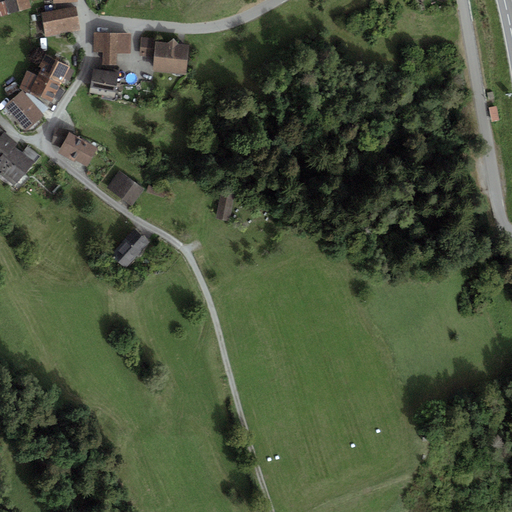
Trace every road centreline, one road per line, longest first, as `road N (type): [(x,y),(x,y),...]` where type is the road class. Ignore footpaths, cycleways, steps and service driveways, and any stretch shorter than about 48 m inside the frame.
road 1 (track): [(89,185),(185,251),(213,314),(270,511)]
road 2 (residential): [(463,0),(497,206),(511,234)]
road 3 (track): [(89,185),(47,144),(88,58),(82,0)]
road 4 (residential): [(87,21),(207,28),(277,0)]
